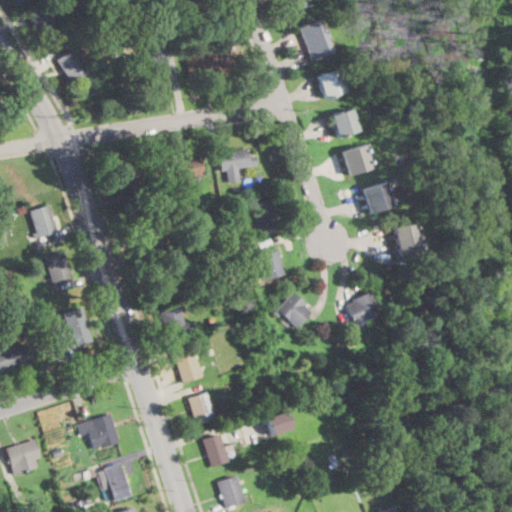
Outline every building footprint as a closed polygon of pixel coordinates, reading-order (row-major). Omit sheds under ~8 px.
[(197,0),(199,3),(183,14),(173,0),(197,0)] [(293,10),(288,12),(281,0),(307,0),(309,2),(293,10)] [(136,11),(131,13),(128,7),(134,5),(136,11)] [(61,34),(45,44),(28,18),(43,8),(61,34)] [(316,57),(310,60),(297,28),(316,20),(329,52),(316,57)] [(140,39),(133,39),(132,32),(139,31),(140,39)] [(160,73),(161,79),(149,81),(148,75),(139,77),(135,57),(149,54),(147,41),(162,38),(168,71),(160,73)] [(222,49),(210,51),(208,41),(220,40),(222,49)] [(200,43),(202,55),(214,53),(216,62),(225,60),(227,70),(217,72),(217,74),(188,80),(182,46),(200,43)] [(72,82),(70,83),(56,59),(72,49),(87,73),(72,82)] [(344,91),(323,98),(315,76),(336,68),(344,91)] [(356,131),(335,137),(329,115),(349,109),(356,131)] [(362,144),(365,153),(367,152),(369,157),(366,158),(369,167),(346,175),(338,152),(362,144)] [(245,149),(246,157),(253,155),(255,164),(236,168),(238,180),(226,182),(224,170),(219,171),(216,153),(245,149)] [(202,175),(173,181),(170,160),(185,158),(198,155),(202,175)] [(140,205),(141,211),(129,215),(127,210),(126,207),(124,208),(121,197),(120,195),(115,181),(136,174),(137,178),(133,179),(141,203),(139,204),(140,205)] [(391,205),(369,212),(361,189),(383,181),(391,205)] [(163,199),(156,200),(155,199),(155,193),(165,191),(167,198),(163,199)] [(260,231),(256,231),(250,202),(261,199),(270,198),(273,215),(274,217),(276,227),(260,231)] [(207,211),(196,212),(194,202),(206,200),(207,211)] [(0,207),(0,202),(7,201),(9,209),(1,211),(0,207)] [(42,234),(36,236),(28,210),(34,208),(46,204),(51,217),(51,219),(55,230),(42,234)] [(27,215),(19,218),(16,207),(24,205),(27,215)] [(146,251),(138,254),(129,225),(149,219),(149,220),(154,235),(158,247),(158,248),(146,251)] [(419,252),(399,257),(398,252),(397,248),(394,237),(393,234),(391,227),(412,222),(419,252)] [(272,243),(259,248),(257,241),(270,236),(272,243)] [(281,275),(261,282),(259,274),(262,273),(256,252),(275,246),(278,256),(279,257),(284,274),(281,275)] [(53,286),(52,287),(43,256),(62,250),(68,271),(69,274),(71,280),(71,281),(54,286),(53,286)] [(170,295),(153,299),(150,287),(149,285),(145,270),(164,265),(172,294),(170,295)] [(10,286),(7,286),(3,271),(15,268),(19,283),(10,286)] [(310,311),(308,315),(297,328),(293,324),(283,317),(280,314),(278,317),(272,312),(290,291),(304,303),(303,305),(310,311)] [(354,325),(352,326),(343,305),(351,301),(350,299),(368,291),(378,314),(360,322),(354,325)] [(30,315),(27,306),(34,304),(37,313),(30,315)] [(72,348),(58,353),(53,335),(52,334),(54,333),(67,329),(64,320),(62,313),(80,307),(85,320),(85,323),(92,342),(72,348)] [(184,333),(166,339),(163,329),(162,327),(158,312),(176,307),(181,324),(184,333)] [(215,323),(208,324),(207,318),(213,316),(215,323)] [(9,368),(0,371),(0,349),(25,341),(31,359),(31,360),(30,361),(23,363),(13,367),(9,368)] [(181,382),(177,371),(177,369),(172,354),(181,351),(187,349),(190,348),(199,376),(181,382)] [(213,354),(208,356),(206,350),(212,348),(214,354),(213,354)] [(210,419),(194,424),(190,411),(189,409),(186,397),(204,392),(205,392),(213,418),(210,419)] [(288,429),(268,434),(262,415),(283,409),(288,429)] [(111,444),(92,450),(87,432),(83,420),(86,420),(109,413),(112,424),(112,426),(117,443),(111,444)] [(226,461),(209,467),(205,455),(204,454),(200,439),(217,433),(220,443),(226,461)] [(36,467),(13,474),(4,448),(16,444),(18,443),(33,438),(39,457),(33,459),(36,467)] [(355,450),(344,456),(341,449),(352,444),(355,450)] [(339,466),(329,470),(327,464),(336,460),(339,466)] [(128,495),(111,501),(111,499),(105,501),(101,488),(107,486),(102,474),(101,469),(117,463),(117,464),(121,475),(122,478),(128,495)] [(83,476),(81,469),(91,466),(93,473),(83,476)] [(241,502),(222,507),(219,497),(218,495),(214,481),(234,475),(241,502)] [(71,511),(67,511),(64,504),(78,500),(77,498),(92,493),(94,500),(87,503),(87,504),(80,506),(81,509),(71,511)] [(506,508),(498,511),(488,511),(485,505),(500,497),(506,508)]
